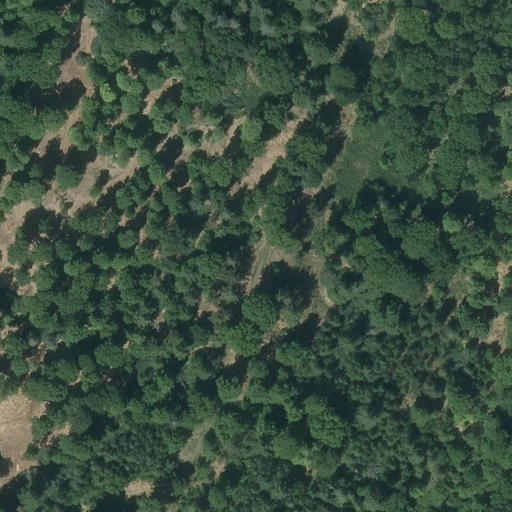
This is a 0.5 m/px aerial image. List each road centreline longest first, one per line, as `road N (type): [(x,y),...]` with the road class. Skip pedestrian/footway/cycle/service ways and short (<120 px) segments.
road 1 (track): [(217,403),(222,360),(349,0)]
road 2 (track): [(217,403),(434,511)]
road 3 (track): [(486,511),(511,372)]
